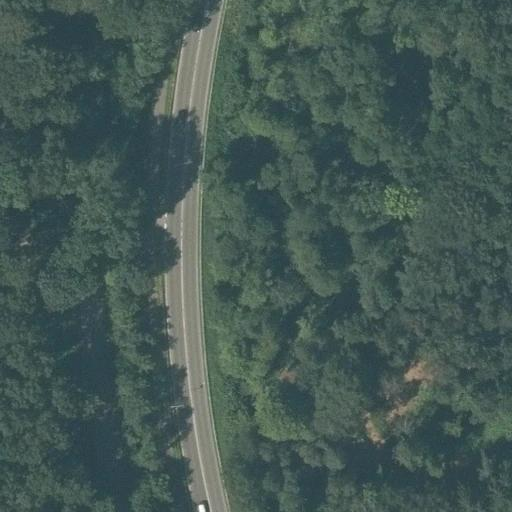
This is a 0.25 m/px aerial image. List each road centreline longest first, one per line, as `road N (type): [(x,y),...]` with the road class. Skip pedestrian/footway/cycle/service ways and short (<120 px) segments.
road 1 (primary): [(209,0),(188,136),(182,293),(209,511)]
road 2 (track): [(0,167),(27,343),(0,498)]
